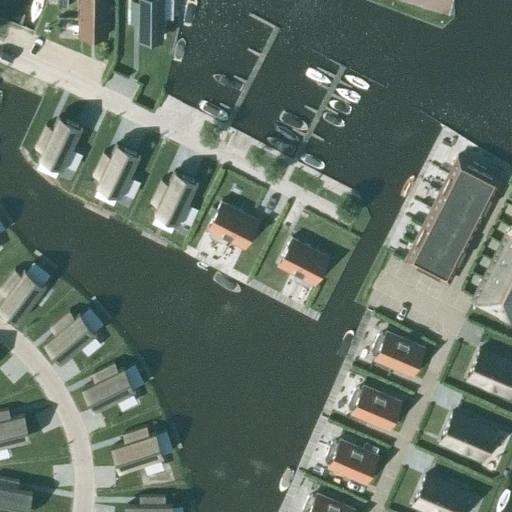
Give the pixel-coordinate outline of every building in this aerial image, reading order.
[(106,0),(79,0),(79,34),(106,34),(106,0)] [(130,0),(130,21),(138,21),(138,35),(161,36),(162,0),(130,0)] [(69,17),(49,17),(50,27),(69,27),(69,17)] [(45,124),(35,145),(42,148),(40,153),(62,164),(63,162),(70,166),(77,150),(70,147),(80,126),(58,115),(52,128),(45,124)] [(103,152),(93,172),(100,176),(98,181),(120,191),(121,190),(128,193),(135,178),(128,174),(138,153),(115,143),(110,155),(103,152)] [(501,176),(457,154),(449,171),(492,193),(501,176)] [(161,179),(151,200),(158,203),(156,208),(178,219),(178,217),(186,220),(193,205),(186,202),(195,181),(173,170),(168,183),(161,179)] [(492,193),(449,171),(440,188),(483,211),(492,193)] [(475,228),(483,211),(440,188),(431,206),(475,228)] [(226,236),(244,245),(258,218),(221,199),(207,226),(210,228),(209,230),(210,234),(221,240),(224,238),(226,236)] [(422,223),(466,245),(475,228),(431,206),(422,223)] [(466,245),(422,223),(413,240),(457,263),(466,245)] [(511,247),(511,225),(509,224),(500,241),(511,247)] [(328,254),(291,235),(277,262),(295,272),(294,274),(295,278),(306,283),(310,282),(311,280),(314,281),(328,254)] [(457,263),(413,240),(404,258),(448,280),(457,263)] [(511,269),(511,247),(500,241),(491,259),(511,269)] [(511,269),(491,259),(483,277),(511,291),(511,269)] [(7,291),(0,300),(0,304),(17,317),(43,284),(23,269),(20,274),(13,269),(1,286),(7,291)] [(511,313),(511,291),(483,277),(474,295),(511,313)] [(57,329),(45,339),(61,358),(79,343),(84,349),(97,339),(92,332),(93,331),(77,313),(74,315),(69,309),(52,324),(57,329)] [(376,352),(374,356),(412,373),(424,345),(386,329),(384,333),(381,332),(378,333),(371,347),(373,351),(376,352)] [(511,361),(479,347),(466,375),(506,392),(507,391),(506,390),(508,385),(511,386),(511,361)] [(96,379),(83,385),(94,406),(115,396),(119,403),(134,396),(130,388),(132,387),(121,366),(116,368),(112,362),(92,372),(96,379)] [(352,406),(350,411),(389,427),(401,399),(362,383),(361,387),(358,386),(354,387),(348,402),(350,405),(352,406)] [(0,450),(7,449),(5,441),(27,436),(21,412),(8,415),(6,408),(0,409),(0,450)] [(489,428),(490,428),(491,427),(451,410),(439,438),(479,455),(480,453),(479,453),(481,448),(489,451),(496,437),(487,433),(489,428)] [(126,439),(113,444),(120,467),(142,460),(145,467),(161,462),(158,454),(160,454),(152,431),(147,432),(145,425),(124,432),(126,439)] [(339,437),(337,441),(335,440),(331,441),(325,455),(326,459),(329,460),(327,464),(365,481),(377,453),(339,437)] [(462,491),(463,491),(464,490),(424,473),(412,501),(438,511),(453,511),(454,511),(457,511),(463,511),(469,500),(460,496),(462,491)] [(0,511),(1,509),(16,511),(24,511),(29,490),(15,487),(17,479),(0,476),(0,511)] [(351,511),(354,507),(316,491),(314,495),(311,494),(308,495),(301,510),(302,511),(351,511)] [(140,502),(126,502),(126,511),(168,511),(168,502),(163,502),(163,495),(140,495),(140,502)]
